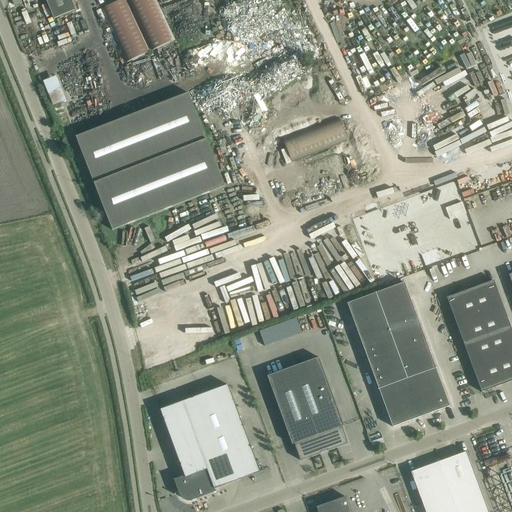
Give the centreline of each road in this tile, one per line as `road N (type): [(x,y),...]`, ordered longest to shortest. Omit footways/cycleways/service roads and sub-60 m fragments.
road 1 (unclassified): [(151,511),(108,294),(0,9)]
road 2 (unknown): [(289,493),(245,372),(250,357),(305,342),(319,347),(359,467)]
road 3 (unclassified): [(240,511),(511,411)]
road 4 (unknown): [(476,424),(433,295),(491,272),(511,329)]
road 5 (unknown): [(334,317),(385,458)]
road 6 (unknown): [(455,432),(409,305)]
